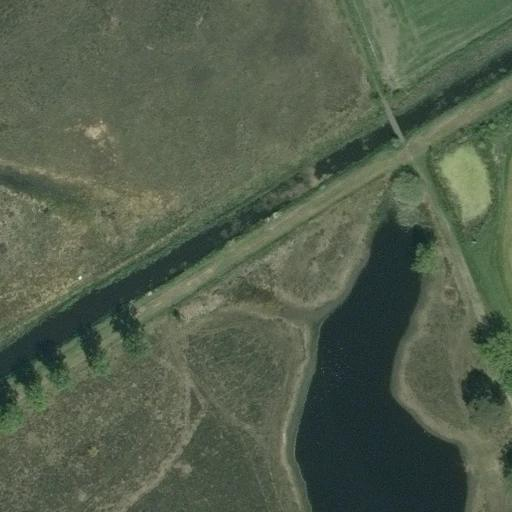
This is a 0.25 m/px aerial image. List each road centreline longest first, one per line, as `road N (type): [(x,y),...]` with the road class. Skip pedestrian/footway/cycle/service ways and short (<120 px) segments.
road 1 (track): [(0,399),(406,150)]
road 2 (track): [(511,386),(406,150)]
road 3 (track): [(406,150),(511,90)]
